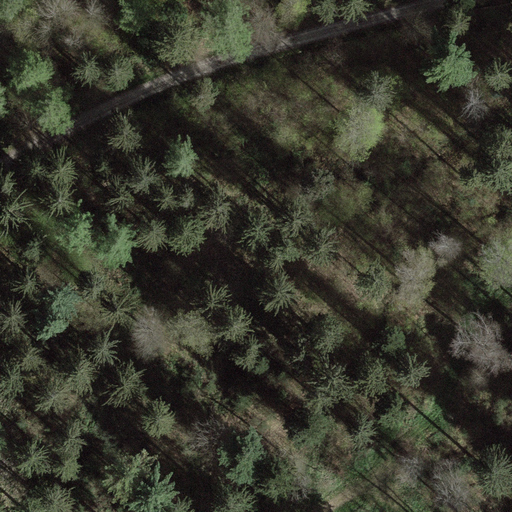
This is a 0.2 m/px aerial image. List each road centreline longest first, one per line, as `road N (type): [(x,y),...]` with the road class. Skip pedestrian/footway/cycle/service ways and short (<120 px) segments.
road 1 (track): [(0,161),(185,71),(445,0)]
road 2 (track): [(315,511),(358,485),(511,428)]
